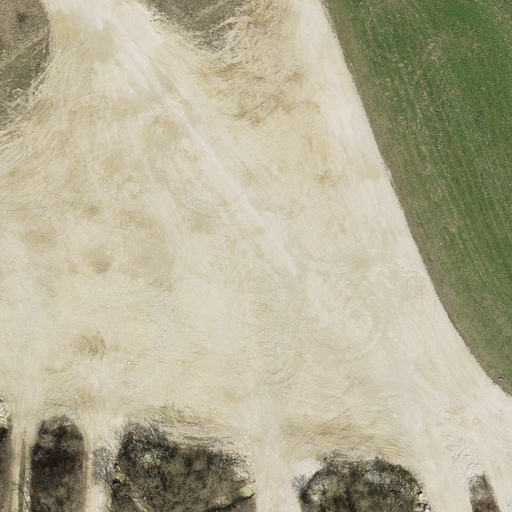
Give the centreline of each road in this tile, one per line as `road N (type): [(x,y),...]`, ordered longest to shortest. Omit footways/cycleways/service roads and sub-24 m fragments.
road 1 (track): [(0,340),(279,390),(511,451)]
road 2 (track): [(316,53),(446,511)]
road 3 (track): [(153,100),(279,390),(270,511)]
road 4 (track): [(153,100),(427,434)]
road 5 (track): [(153,100),(109,363),(96,511)]
road 6 (track): [(0,189),(20,186),(153,100),(245,92),(316,53),(299,0)]
road 7 (track): [(0,325),(15,343),(18,511)]
road 8 (track): [(80,0),(153,100)]
